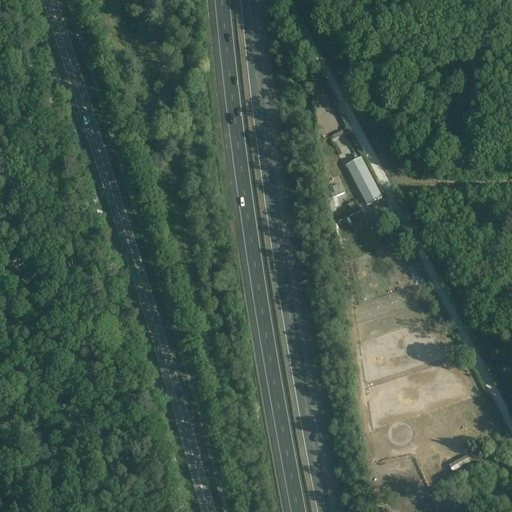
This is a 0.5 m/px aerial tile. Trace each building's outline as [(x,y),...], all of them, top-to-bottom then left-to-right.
[(445,108),(446,129),(464,128),(462,107),(445,108)] [(154,146),(160,163),(170,160),(165,143),(154,146)] [(362,159),(348,166),(370,206),(383,199),(362,159)] [(343,180),(333,181),(334,190),(344,189),(343,180)] [(333,208),(340,204),(335,192),(327,196),(333,208)] [(454,467),(470,460),(466,451),(450,458),(454,467)]
